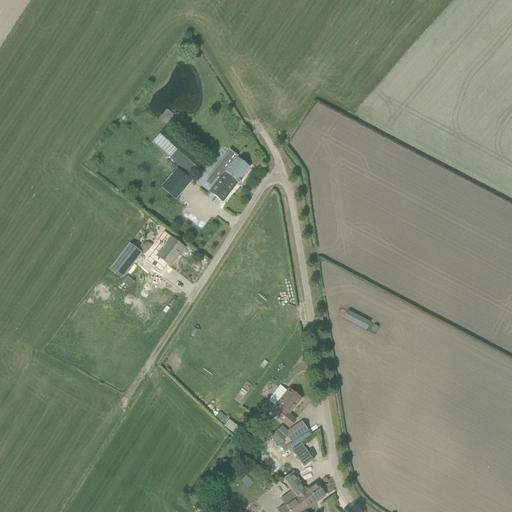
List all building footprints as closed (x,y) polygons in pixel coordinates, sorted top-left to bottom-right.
[(166,127),(153,142),(190,175),(203,161),(166,127)] [(249,167),(241,161),(230,152),(206,183),(211,186),(215,180),(217,181),(209,191),(223,202),(249,167)] [(163,188),(176,200),(191,183),(178,171),(163,188)] [(184,248),(176,242),(171,238),(157,256),(169,266),(184,248)] [(129,242),(110,268),(122,277),(141,251),(129,242)] [(123,283),(131,286),(135,279),(128,275),(123,283)] [(145,294),(139,303),(144,308),(145,307),(151,312),(157,303),(145,294)] [(344,318),(366,330),(370,322),(348,311),(344,318)] [(281,398),(269,412),(289,428),(295,420),(289,414),(301,399),(294,392),(293,393),(288,389),(287,391),(280,386),(275,393),(281,398)] [(228,420),(224,426),(232,432),(238,436),(242,430),(236,426),(228,420)] [(273,434),(286,445),(307,430),(301,422),(287,431),(281,426),(273,434)] [(301,444),(292,451),(298,460),(307,453),(301,444)] [(265,449),(256,457),(273,474),(282,466),(265,449)] [(293,473),(284,479),(293,490),(292,491),(305,510),(324,496),(315,483),(305,490),(293,473)] [(279,511),(302,511),(305,510),(292,491),(280,499),(285,506),(279,511)]
